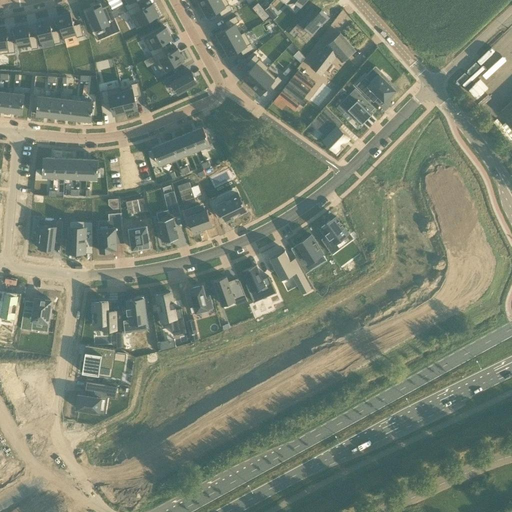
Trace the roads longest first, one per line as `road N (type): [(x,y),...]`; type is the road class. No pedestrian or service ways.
road 1 (residential): [(75,272),(174,263),(268,230),(346,174),(432,87)]
road 2 (primary): [(511,328),(179,511)]
road 3 (primary): [(229,511),(511,370)]
road 4 (residential): [(18,133),(120,134),(216,95),(221,90),(174,0)]
road 5 (residential): [(75,272),(55,409),(62,449)]
road 6 (tertiary): [(511,455),(384,511)]
road 7 (residential): [(18,133),(4,266)]
